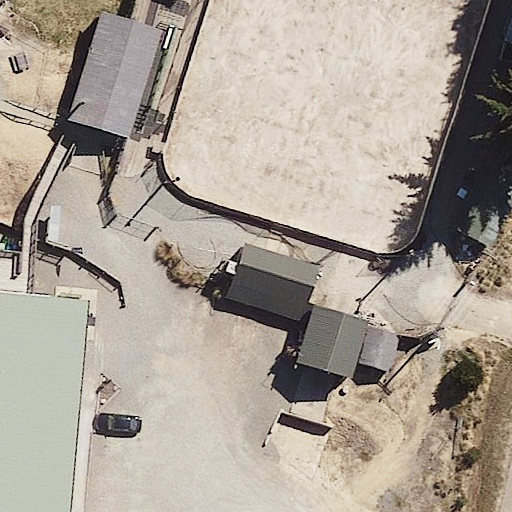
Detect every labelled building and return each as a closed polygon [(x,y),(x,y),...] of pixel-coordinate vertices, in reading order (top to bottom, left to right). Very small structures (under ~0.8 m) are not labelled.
[(169,31),(104,9),(66,120),(132,142),(169,31)] [(511,153),(496,144),(447,224),(493,253),(511,221),(511,153)] [(320,270),(246,246),(228,300),(302,324),(320,270)] [(60,511),(76,304),(0,298),(0,511),(60,511)] [(399,334),(316,306),(297,360),(354,379),(359,363),(386,372),(399,334)]
